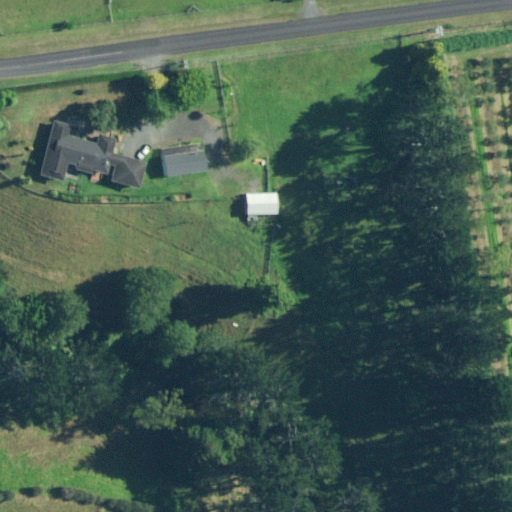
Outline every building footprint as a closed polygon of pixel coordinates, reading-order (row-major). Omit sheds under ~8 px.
[(283,88),(290,138),(397,124),(390,73),(283,88)] [(283,88),(283,85),(224,93),(231,146),(290,138),(283,88)] [(87,175),(88,172),(98,175),(99,171),(103,172),(105,166),(109,167),(106,175),(105,181),(133,189),(146,145),(121,138),(116,156),(107,153),(111,140),(96,135),(94,144),(69,136),(67,136),(69,127),(50,122),(34,175),(57,182),(61,167),(62,164),(71,167),(70,169),(87,175)] [(386,129),(263,146),(268,181),(391,165),(386,129)] [(202,172),(198,143),(159,149),(162,177),(202,172)] [(274,214),(274,194),(244,194),(244,214),(274,214)]
